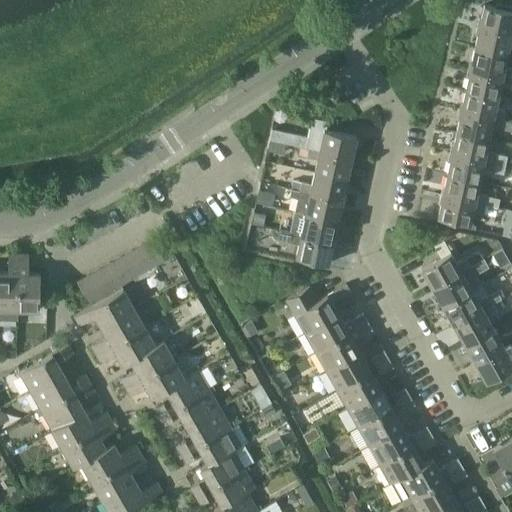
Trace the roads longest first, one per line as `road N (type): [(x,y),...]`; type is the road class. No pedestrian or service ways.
road 1 (residential): [(337,35),(395,117),(368,246),(467,417),(511,391)]
road 2 (tertiary): [(42,224),(337,35)]
